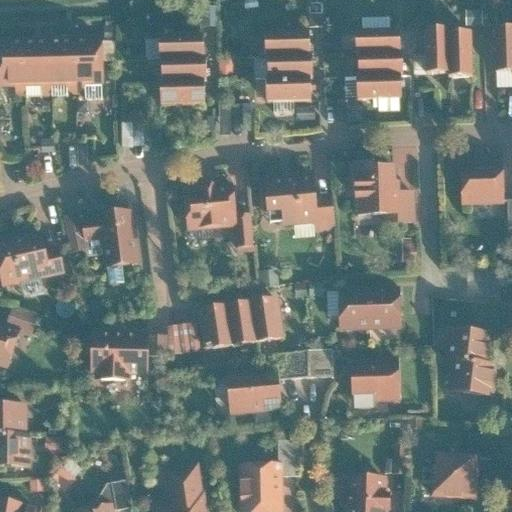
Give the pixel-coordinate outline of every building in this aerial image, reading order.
[(511,67),(511,24),(491,25),(492,68),(511,67)] [(356,54),(398,52),(397,29),(355,31),(356,54)] [(447,74),(446,34),(446,29),(423,30),(424,75),(447,74)] [(156,56),(202,56),(202,31),(156,32),(156,56)] [(104,34),(77,35),(79,83),(105,83),(104,34)] [(261,56),(310,56),(310,34),(261,34),(261,56)] [(471,79),(471,34),(446,34),(447,74),(447,79),(471,79)] [(52,35),(24,36),(25,85),(53,84),(52,35)] [(52,35),(53,84),(79,83),(77,35),(52,35)] [(0,85),(25,85),(24,36),(0,36),(0,85)] [(357,77),(399,75),(398,52),(356,54),(357,77)] [(156,56),(157,80),(202,79),(202,56),(156,56)] [(261,56),(262,78),(310,78),(310,56),(261,56)] [(357,101),(400,99),(399,75),(357,77),(357,101)] [(262,98),(310,98),(310,78),(262,78),(262,98)] [(157,104),(203,103),(202,79),(157,80),(157,104)] [(123,124),(124,147),(146,145),(145,123),(123,124)] [(498,163),(459,164),(461,204),(500,203),(498,163)] [(356,196),(356,216),(384,216),(394,216),(394,192),(394,169),(349,170),(349,196),(356,196)] [(313,195),(312,177),(261,180),(265,227),(315,223),(313,195)] [(184,190),(187,229),(233,226),(232,215),(230,187),(184,190)] [(411,192),(394,192),(394,216),(384,216),(384,224),(412,224),(411,192)] [(329,194),(313,195),(315,223),(316,233),(333,231),(329,194)] [(136,264),(130,212),(96,217),(97,219),(78,221),(82,240),(99,238),(103,268),(136,264)] [(84,249),(82,240),(78,221),(76,214),(62,217),(70,252),(84,249)] [(248,214),(232,215),(233,226),(235,247),(251,246),(248,214)] [(0,246),(0,281),(1,286),(48,275),(43,252),(40,238),(0,246)] [(57,248),(43,252),(48,275),(63,272),(57,248)] [(366,289),(368,330),(399,328),(398,287),(366,289)] [(368,330),(366,289),(335,290),(337,331),(368,330)] [(246,301),(253,343),(279,339),(273,297),(246,301)] [(228,347),(253,343),(246,301),(222,305),(228,347)] [(292,302),(282,302),(283,321),(292,320),(292,302)] [(228,347),(222,305),(198,309),(204,350),(228,347)] [(10,309),(2,329),(19,335),(29,339),(36,318),(10,309)] [(0,366),(7,369),(19,335),(2,329),(0,328),(0,366)] [(446,357),(453,358),(486,363),(490,335),(451,329),(446,357)] [(144,375),(145,337),(88,334),(86,373),(92,373),(92,379),(127,380),(127,375),(144,375)] [(306,378),(305,350),(271,355),(273,371),(274,380),(306,378)] [(330,350),(305,350),(306,378),(331,377),(330,350)] [(375,363),(350,364),(352,408),(371,408),(371,403),(396,403),(395,358),(375,359),(375,363)] [(453,358),(448,389),(488,395),(492,365),(486,363),(453,358)] [(273,371),(226,375),(230,414),(276,409),(274,380),(273,371)] [(0,436),(21,436),(21,407),(0,406),(0,436)] [(467,433),(466,453),(477,454),(477,460),(493,461),(496,436),(467,433)] [(21,436),(0,436),(0,468),(26,468),(26,437),(21,436)] [(278,465),(279,477),(296,476),(296,442),(275,443),(276,465),(278,465)] [(406,474),(406,445),(394,445),(394,474),(406,474)] [(466,453),(432,451),(429,498),(475,500),(477,460),(477,454),(466,453)] [(149,511),(204,511),(202,492),(200,492),(196,463),(160,467),(165,497),(148,500),(149,511)] [(276,465),(237,466),(237,511),(279,511),(279,477),(278,465),(276,465)] [(382,491),(382,479),(346,478),(344,511),(381,511),(381,510),(385,510),(386,491),(382,491)] [(128,507),(123,481),(108,484),(112,510),(128,507)]
